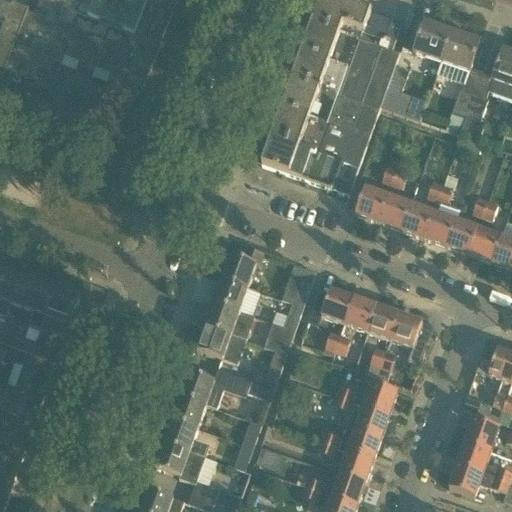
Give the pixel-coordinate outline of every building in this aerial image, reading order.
[(50,0),(48,5),(52,7),(47,21),(3,4),(0,11),(0,22),(5,25),(0,36),(0,94),(5,97),(11,81),(19,84),(22,77),(38,83),(41,74),(48,77),(55,62),(62,65),(65,57),(111,75),(108,82),(116,85),(109,101),(117,104),(114,112),(132,119),(135,111),(142,114),(149,97),(142,94),(163,39),(162,39),(177,0),(50,0)] [(402,27),(362,13),(327,0),(322,0),(313,27),(392,55),(402,27)] [(442,66),(452,36),(424,26),(414,56),(441,66),(442,66)] [(389,86),(390,83),(396,70),(400,58),(392,55),(313,27),(303,56),(389,86)] [(436,79),(465,89),(470,75),(480,46),(452,36),(442,66),(441,66),(436,79)] [(488,96),(511,104),(511,56),(503,54),(488,96)] [(389,86),(303,56),(292,84),(379,115),(389,86)] [(409,75),(396,70),(390,83),(405,88),(409,75)] [(292,84),(283,112),(369,143),(379,115),(292,84)] [(474,99),(462,94),(460,94),(446,135),(460,140),(461,137),(474,99)] [(489,104),(474,99),(461,137),(479,144),(485,127),(481,125),(489,104)] [(283,112),(273,139),(359,172),(369,143),(283,112)] [(64,127),(58,143),(82,153),(88,137),(64,127)] [(359,172),(273,139),(262,169),(349,200),(359,172)] [(382,187),(391,190),(398,173),(388,169),(382,187)] [(408,176),(398,173),(391,190),(402,194),(408,176)] [(437,206),(443,188),(433,184),(426,202),(437,206)] [(437,206),(447,209),(454,192),(443,188),(437,206)] [(379,227),(388,201),(365,193),(356,219),(379,227)] [(388,201),(379,227),(401,235),(410,209),(388,201)] [(482,223),(489,205),(478,201),(472,219),(482,223)] [(489,205),(482,223),(492,226),(498,208),(489,205)] [(424,243),(433,217),(410,209),(401,235),(424,243)] [(433,217),(424,243),(447,251),(456,225),(433,217)] [(447,251),(470,259),(479,233),(456,225),(447,251)] [(492,267),(501,241),(479,233),(470,259),(492,267)] [(511,273),(511,245),(501,241),(492,267),(511,273)] [(222,283),(248,292),(256,269),(260,271),(264,258),(246,252),(242,263),(230,259),(222,283)] [(292,308),(304,312),(310,296),(316,277),(305,273),(292,308)] [(10,306),(23,310),(32,285),(8,276),(0,298),(0,317),(5,320),(10,306)] [(214,306),(239,315),(248,292),(222,283),(214,306)] [(40,333),(46,319),(55,293),(32,285),(23,310),(34,315),(29,329),(40,333)] [(55,293),(46,319),(70,328),(89,334),(94,320),(75,313),(79,302),(55,293)] [(331,294),(330,298),(321,321),(345,329),(354,303),(331,294)] [(354,303),(345,329),(367,337),(376,311),(354,303)] [(255,321),(239,315),(214,306),(205,330),(246,345),(255,321)] [(399,319),(376,311),(367,337),(390,345),(399,319)] [(284,331),(295,335),(300,322),(288,318),(284,331)] [(423,327),(399,319),(390,345),(412,352),(408,365),(420,370),(428,347),(417,343),(423,327)] [(275,355),(287,359),(295,335),(284,331),(272,327),(264,351),(275,355)] [(196,355),(222,364),(238,369),(246,345),(205,330),(196,355)] [(0,334),(0,346),(9,349),(13,339),(0,334)] [(325,353),(335,357),(341,339),(331,336),(325,353)] [(24,355),(25,354),(28,345),(13,339),(9,349),(24,355)] [(345,360),(351,343),(341,339),(335,357),(345,360)] [(36,346),(33,357),(75,372),(79,361),(36,346)] [(370,369),(380,372),(386,356),(376,353),(370,369)] [(511,388),(511,387),(511,358),(498,354),(489,380),(495,382),(485,408),(493,410),(503,414),(508,399),(511,388)] [(287,359),(275,355),(266,379),(255,375),(251,386),(274,394),(287,359)] [(391,376),(396,360),(386,356),(380,372),(391,376)] [(19,392),(44,401),(53,377),(27,368),(19,392)] [(215,386),(214,385),(189,376),(180,400),(206,410),(217,414),(223,396),(213,392),(215,386)] [(274,394),(251,386),(247,397),(270,406),(274,394)] [(0,398),(0,412),(10,416),(35,425),(44,401),(19,392),(4,387),(0,398)] [(371,387),(363,409),(390,419),(398,396),(371,387)] [(336,400),(353,406),(356,396),(339,390),(336,400)] [(502,416),(511,419),(511,400),(508,399),(503,414),(502,416)] [(172,423),(198,433),(206,410),(180,400),(172,423)] [(353,406),(336,400),(332,410),(349,416),(353,406)] [(502,416),(503,414),(493,410),(485,408),(467,401),(462,414),(498,427),(502,416)] [(382,442),(390,419),(363,409),(355,433),(382,442)] [(172,423),(164,447),(205,463),(210,450),(194,444),(198,433),(172,423)] [(490,455),(498,432),(473,423),(465,446),(490,455)] [(374,465),(382,442),(355,433),(347,456),(374,465)] [(247,435),(242,449),(253,453),(258,439),(247,435)] [(319,446),(337,452),(341,441),(323,435),(319,446)] [(27,448),(2,439),(0,438),(0,465),(19,472),(27,448)] [(319,446),(316,456),(333,462),(337,452),(319,446)] [(457,469),(511,488),(511,477),(486,468),(490,455),(465,446),(457,469)] [(205,463),(164,447),(155,472),(179,480),(179,483),(196,489),(205,463)] [(253,453),(242,449),(237,462),(249,466),(253,453)] [(263,451),(258,467),(281,475),(287,460),(263,451)] [(347,456),(339,479),(365,488),(374,465),(347,456)] [(0,492),(10,496),(19,472),(0,465),(0,492)] [(511,488),(457,469),(449,492),(474,501),(478,489),(506,498),(503,505),(511,507),(511,488)] [(304,492),(321,498),(331,501),(358,510),(365,488),(339,479),(335,489),(322,485),(308,480),(304,492)] [(0,511),(4,511),(10,496),(0,492),(0,511)] [(318,507),(321,498),(304,492),(301,501),(318,507)] [(147,493),(140,511),(182,511),(184,506),(147,493)] [(220,494),(215,505),(234,511),(238,511),(242,502),(220,494)] [(357,511),(358,510),(331,501),(327,511),(357,511)]
